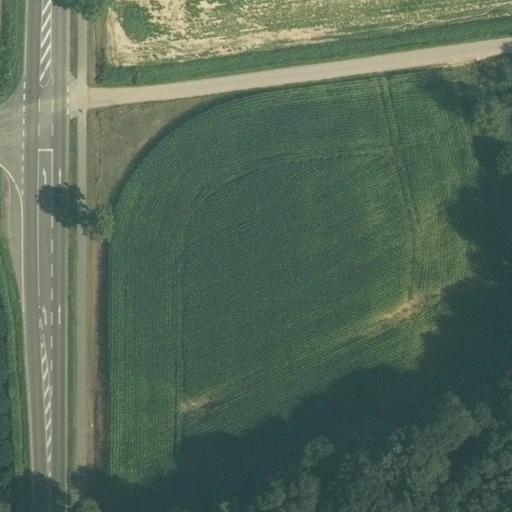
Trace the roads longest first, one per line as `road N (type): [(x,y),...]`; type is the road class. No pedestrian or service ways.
road 1 (track): [(46,100),(142,95),(511,46)]
road 2 (primary): [(51,511),(46,124)]
road 3 (primary): [(46,124),(48,0)]
